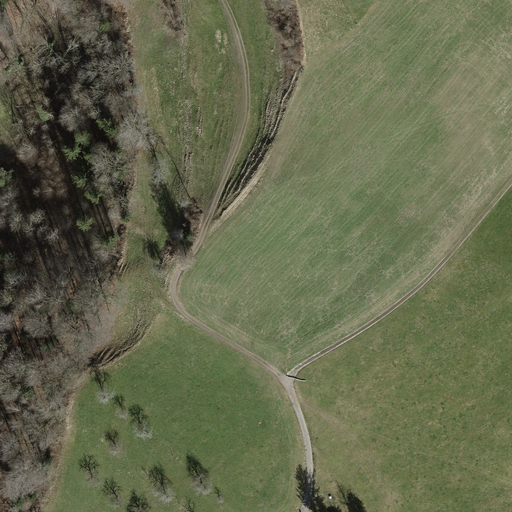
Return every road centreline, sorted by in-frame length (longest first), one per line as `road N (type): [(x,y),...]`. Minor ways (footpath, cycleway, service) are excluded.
road 1 (track): [(265,183),(225,231),(191,293),(201,321),(288,377),(312,453),(301,511)]
road 2 (track): [(288,377),(385,314),(446,260),(511,182)]
